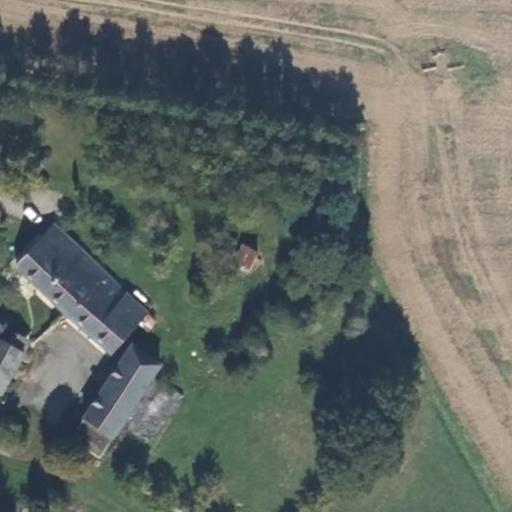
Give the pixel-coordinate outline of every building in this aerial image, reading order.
[(9,260),(119,363),(159,321),(50,218),(9,260)] [(249,272),(258,252),(241,244),(232,264),(249,272)] [(21,332),(6,324),(0,334),(0,390),(23,349),(14,343),(21,332)] [(79,437),(99,452),(160,375),(135,354),(78,426),(84,430),(79,437)] [(84,430),(78,426),(70,437),(94,458),(99,452),(79,437),(84,430)]
